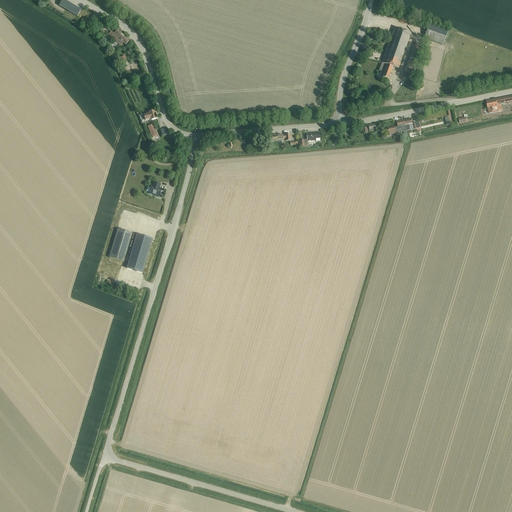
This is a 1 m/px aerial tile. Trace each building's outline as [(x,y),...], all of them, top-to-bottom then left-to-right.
[(77,17),(81,11),(63,0),(59,6),(77,17)] [(87,29),(91,23),(83,18),(80,23),(84,26),(84,27),(87,29)] [(424,39),(428,40),(443,45),(448,31),(429,24),(424,39)] [(101,28),(96,33),(101,38),(107,33),(101,28)] [(411,34),(394,28),(379,71),(383,73),(382,78),(389,80),(393,68),(398,70),(411,34)] [(126,45),(130,41),(118,30),(114,34),(112,32),(108,35),(120,47),(123,43),(126,45)] [(414,75),(424,46),(425,43),(421,42),(420,45),(414,43),(403,71),(414,75)] [(486,103),(487,109),(488,109),(489,114),(503,111),(501,105),(511,102),(511,97),(496,100),(496,101),(486,103)] [(145,121),(150,119),(150,120),(157,119),(155,111),(148,113),(149,114),(143,115),(145,121)] [(404,121),(397,122),(398,127),(398,128),(401,127),(402,130),(403,133),(407,132),(405,126),(404,121)] [(413,130),(417,130),(417,131),(420,131),(419,122),(416,123),(415,122),(413,123),(413,125),(412,126),(413,130)] [(148,127),(151,135),(153,139),(158,136),(156,132),(153,125),(148,127)] [(304,141),(300,141),(300,148),(304,148),(308,147),(308,144),(307,143),(314,142),(316,142),(316,139),(320,139),(320,133),(313,134),(307,134),(307,140),(304,141)] [(270,136),(270,143),(277,143),(277,142),(285,141),(285,142),(291,142),(290,134),(285,135),(285,134),(276,135),(270,136)] [(159,188),(160,185),(154,183),(153,187),(151,187),(149,194),(155,196),(154,196),(157,197),(157,196),(159,197),(161,190),(160,189),(158,190),(158,189),(159,188)] [(109,258),(124,262),(132,234),(118,229),(109,258)] [(137,236),(136,236),(134,235),(133,238),(135,239),(126,269),(142,273),(152,240),(137,236)]
